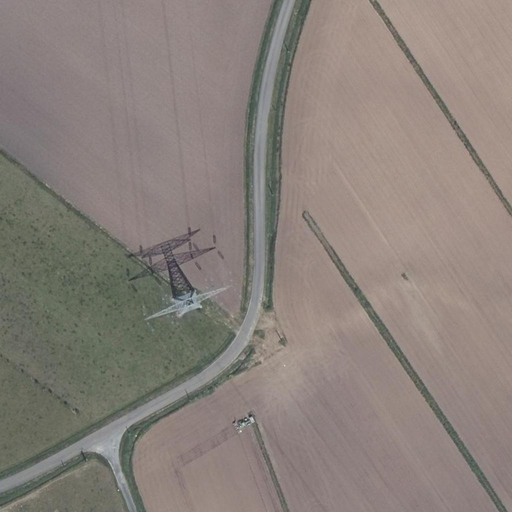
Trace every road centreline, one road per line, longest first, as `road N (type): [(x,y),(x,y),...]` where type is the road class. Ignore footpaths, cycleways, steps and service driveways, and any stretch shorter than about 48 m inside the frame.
road 1 (tertiary): [(0,487),(202,379),(246,336),(261,281),(264,109),(293,0)]
road 2 (track): [(511,316),(431,291),(393,291),(309,346),(267,348),(246,336)]
